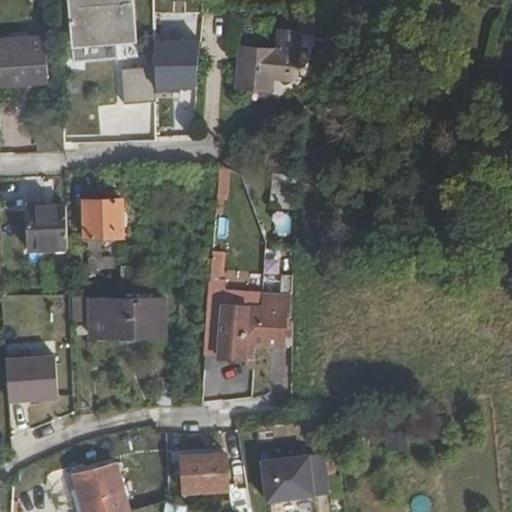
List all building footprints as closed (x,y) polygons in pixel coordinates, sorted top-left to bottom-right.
[(137,2),(64,6),(66,49),(140,46),(137,2)] [(259,47),(256,86),(272,87),(274,74),(294,75),(297,29),(276,27),(274,48),(259,47)] [(52,72),(48,34),(0,37),(0,88),(17,87),(17,74),(52,72)] [(214,88),(213,38),(160,39),(161,89),(214,88)] [(235,84),(256,86),(259,47),(239,46),(235,84)] [(156,88),(123,87),(122,121),(155,122),(156,88)] [(37,124),(38,148),(64,147),(63,123),(37,124)] [(125,233),(123,197),(85,199),(86,235),(125,233)] [(44,207),(28,208),(31,252),(70,250),(68,206),(48,207),(48,210),(44,210),(44,207)] [(127,285),(142,285),(142,268),(127,268),(127,285)] [(185,271),(185,269),(142,268),(142,285),(184,284),(185,271)] [(297,311),(297,268),(286,268),(286,289),(281,290),(281,306),(250,307),(251,342),(287,341),(288,311),(297,311)] [(95,297),(73,296),(73,302),(74,319),(94,319),(95,297)] [(143,335),(143,298),(95,297),(94,319),(93,333),(143,335)] [(169,299),(143,298),(143,335),(166,336),(169,299)] [(57,355),(8,357),(9,400),(58,398),(57,355)] [(174,404),(175,382),(162,382),(161,404),(174,404)] [(268,459),(273,500),(332,493),(327,452),(268,459)] [(77,473),(86,511),(129,511),(132,511),(130,505),(119,463),(77,473)] [(130,505),(132,511),(154,506),(152,498),(130,505)] [(184,511),(186,505),(165,501),(163,511),(184,511)]
